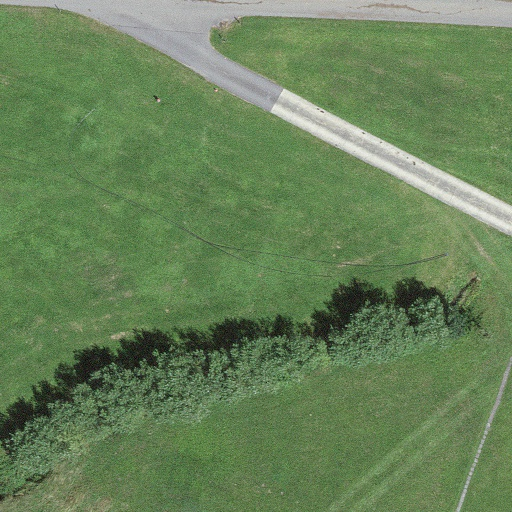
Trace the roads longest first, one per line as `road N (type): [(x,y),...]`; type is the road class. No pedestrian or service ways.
road 1 (track): [(139,0),(204,58),(511,216)]
road 2 (track): [(130,0),(511,15)]
